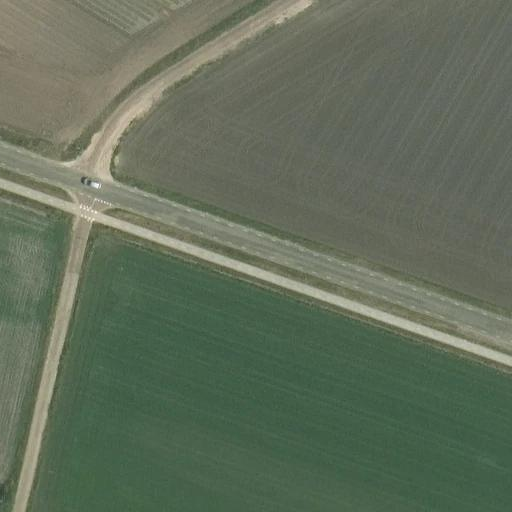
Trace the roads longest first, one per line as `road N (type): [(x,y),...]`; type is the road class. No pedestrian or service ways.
road 1 (tertiary): [(511,333),(94,185)]
road 2 (unclassified): [(16,511),(94,185)]
road 3 (unclassified): [(94,185),(99,152),(129,107),(293,0)]
